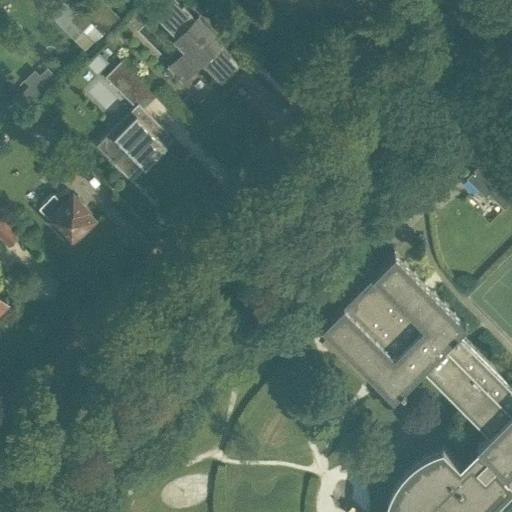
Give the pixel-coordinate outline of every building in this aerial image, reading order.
[(89,11),(89,6),(88,7),(80,0),(61,0),(56,5),(75,25),(89,11)] [(75,25),(80,30),(82,28),(94,41),(119,16),(103,0),(94,0),(89,6),(89,11),(75,25)] [(182,3),(179,0),(169,0),(155,14),(187,46),(168,66),(183,82),(203,62),(222,80),(241,61),(215,35),(217,32),(209,24),(206,27),(184,5),(185,3),(183,1),(182,3)] [(279,0),(290,11),(301,0),(279,0)] [(128,175),(141,162),(145,166),(167,144),(158,135),(164,130),(167,133),(168,132),(144,108),(158,93),(123,58),(106,75),(136,105),(97,144),(128,175)] [(47,66),(23,91),(35,103),(59,78),(47,66)] [(72,183),(88,166),(66,143),(49,160),(72,183)] [(511,168),(494,150),(476,168),(474,167),(472,169),(473,171),(467,177),(480,190),(484,185),(489,190),(488,191),(505,208),(511,200),(511,168)] [(72,194),(66,188),(59,196),(54,192),(39,207),(72,240),(95,217),(88,210),(89,208),(74,193),(72,194)] [(0,235),(9,245),(18,236),(0,217),(0,235)] [(465,321),(395,251),(396,250),(395,249),(321,323),(323,324),(324,323),(393,393),(392,394),(393,395),(423,365),(489,430),(477,443),(478,443),(460,461),(443,444),(442,445),(444,447),(439,449),(434,451),(432,452),(426,455),(419,459),(416,462),(413,464),(409,468),(407,471),(404,474),(400,479),(398,482),(397,485),(395,488),(394,490),(393,493),(391,498),(390,502),(389,505),(389,508),(388,511),(479,511),(511,479),(511,477),(506,471),(511,465),(511,385),(460,334),(461,332),(458,330),(467,321),(466,320),(465,321)]
